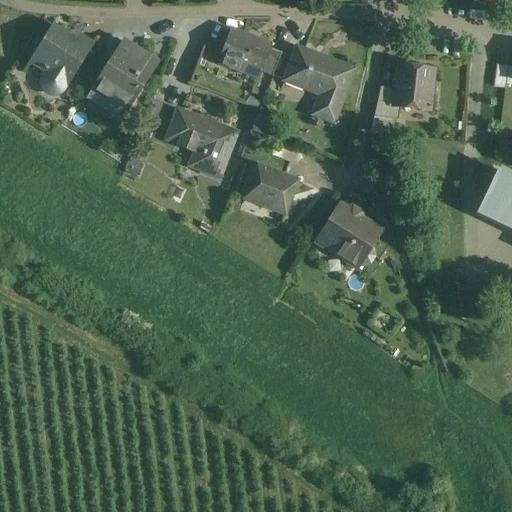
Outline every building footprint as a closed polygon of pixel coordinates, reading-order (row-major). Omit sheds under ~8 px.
[(76,44),(52,29),(32,61),(31,60),(30,62),(31,62),(30,64),(46,74),(43,79),(41,84),(43,90),(47,95),(52,96),(58,95),(63,91),(66,86),(91,47),(79,39),(76,44)] [(251,42),(230,34),(218,66),(241,75),(242,70),(258,76),(256,81),(257,81),(260,73),(269,50),(270,46),(252,39),(251,42)] [(147,63),(120,46),(86,99),(87,100),(93,91),(126,112),(120,120),(121,121),(144,84),(136,79),(147,63)] [(281,54),(269,50),(260,73),(272,78),(281,54)] [(335,67),(314,59),(315,57),(296,50),(293,59),(284,82),(285,83),(286,79),(301,85),(301,87),(323,95),(315,116),(313,115),(312,117),(333,125),(353,72),(336,65),(335,67)] [(281,54),(272,78),(284,82),(293,59),(281,54)] [(507,68),(496,66),(493,88),(505,89),(505,85),(507,68)] [(433,72),(397,68),(395,90),(393,108),(399,109),(428,112),(429,110),(430,110),(430,108),(429,108),(433,72)] [(395,90),(380,89),(373,118),(398,121),(399,109),(393,108),(395,90)] [(176,111),(152,102),(138,137),(164,146),(166,141),(165,141),(176,111)] [(237,134),(176,111),(165,141),(166,141),(205,156),(198,173),(219,181),(237,134)] [(297,183),(256,167),(243,201),(284,216),(297,183)] [(511,180),(496,172),(475,217),(509,233),(510,233),(511,234),(511,180)] [(347,211),(346,210),(345,212),(339,208),(316,243),(357,269),(359,266),(361,267),(369,266),(373,259),(371,251),(369,250),(379,234),(361,222),(362,220),(361,219),(360,215),(352,210),(347,211)]
